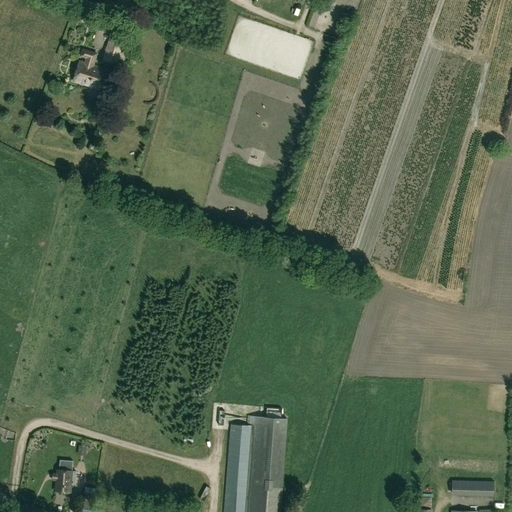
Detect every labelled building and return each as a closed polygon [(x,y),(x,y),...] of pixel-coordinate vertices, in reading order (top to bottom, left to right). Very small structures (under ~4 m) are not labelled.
[(117,65),(125,41),(109,37),(102,61),(117,65)] [(100,89),(106,69),(94,65),(97,54),(82,49),(81,56),(86,57),(84,62),(80,61),(73,81),(100,89)] [(280,511),(284,473),(288,418),(247,415),(247,424),(251,424),(251,426),(244,511),(280,511)] [(231,424),(224,511),(244,511),(251,426),(231,424)] [(76,471),(72,470),(73,461),(60,459),(59,469),(58,469),(57,473),(53,473),(52,480),(56,481),(56,490),(71,491),(71,485),(75,485),(76,471)] [(493,481),(452,480),(451,494),(493,495),(493,481)] [(85,486),(84,496),(96,498),(96,497),(97,488),(85,486)] [(96,498),(84,496),(81,511),(201,511),(202,511),(96,497),(96,498)]
